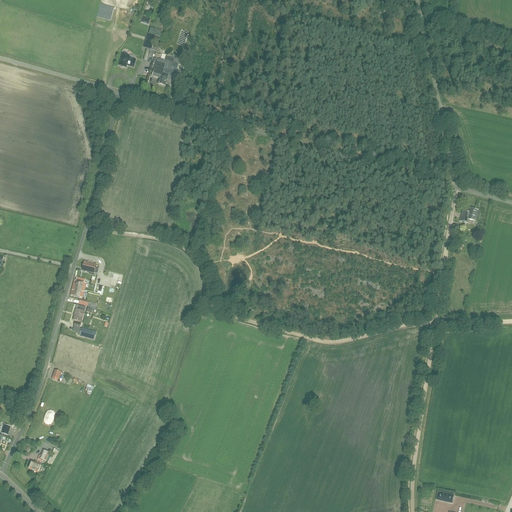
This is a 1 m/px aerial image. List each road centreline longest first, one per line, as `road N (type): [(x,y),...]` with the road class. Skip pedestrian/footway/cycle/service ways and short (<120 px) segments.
road 1 (unclassified): [(0,474),(40,385),(119,92)]
road 2 (track): [(431,323),(330,343),(221,315),(207,303),(201,267),(184,247),(85,227)]
road 3 (unclassified): [(456,187),(119,92)]
road 4 (unclassified): [(456,187),(416,0)]
road 5 (track): [(435,323),(412,511)]
road 6 (track): [(456,187),(435,323)]
road 7 (unclassified): [(119,92),(0,59)]
